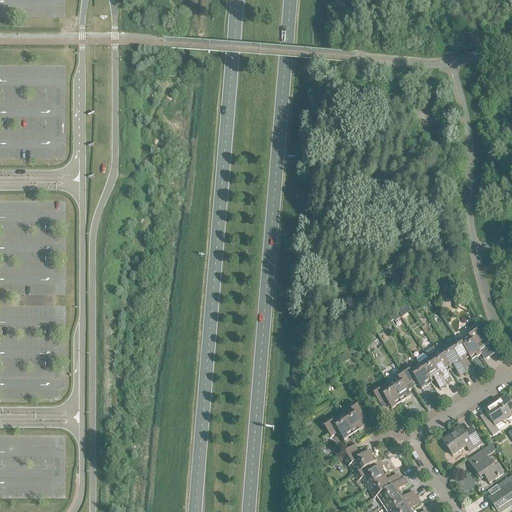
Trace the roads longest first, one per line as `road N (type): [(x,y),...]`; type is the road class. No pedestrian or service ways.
road 1 (unclassified): [(91,511),(92,241),(114,162),(111,0)]
road 2 (secondary): [(248,511),(288,0)]
road 3 (unclassified): [(83,0),(81,490),(73,511)]
road 4 (secondary): [(234,0),(196,511)]
road 5 (residential): [(511,372),(409,441)]
